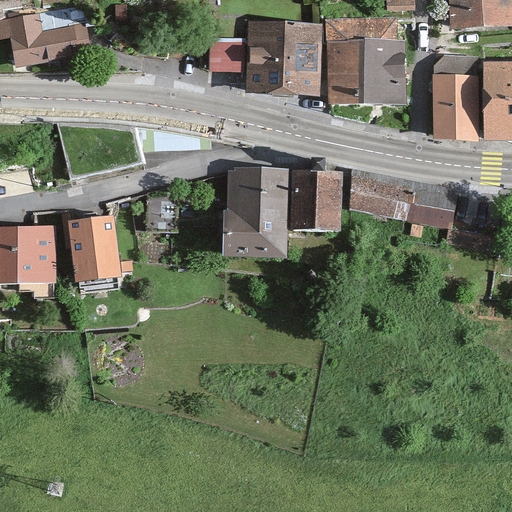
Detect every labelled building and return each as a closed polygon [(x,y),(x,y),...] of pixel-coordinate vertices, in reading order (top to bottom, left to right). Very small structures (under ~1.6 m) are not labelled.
[(511,25),(511,0),(449,0),(451,29),(511,25)] [(36,11),(5,17),(14,68),(79,56),(73,24),(39,30),(36,11)] [(322,22),(247,21),(247,43),(245,76),(246,94),(321,95),(322,22)] [(405,37),(328,40),(329,104),(406,102),(405,37)] [(247,43),(212,41),(210,74),(245,76),(247,43)] [(511,62),(483,63),(484,139),(511,138),(511,62)] [(479,72),(434,72),(433,138),(479,138),(479,72)] [(290,228),(291,170),(224,169),(223,250),(289,252),(290,228)] [(342,172),(291,170),(290,228),(340,230),(342,172)] [(456,206),(354,188),(350,211),(452,228),(456,206)] [(119,266),(113,211),(66,216),(72,272),(119,266)] [(0,281),(56,282),(56,228),(0,227),(0,281)]
